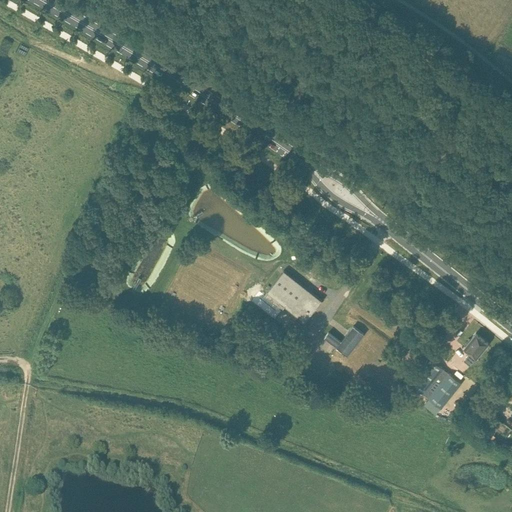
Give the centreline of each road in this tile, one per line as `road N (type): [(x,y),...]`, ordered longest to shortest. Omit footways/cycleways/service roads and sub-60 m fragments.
road 1 (primary): [(300,161),(41,0)]
road 2 (primary): [(511,326),(375,217)]
